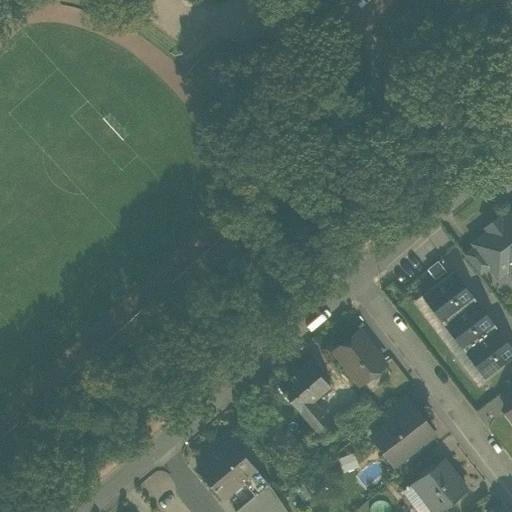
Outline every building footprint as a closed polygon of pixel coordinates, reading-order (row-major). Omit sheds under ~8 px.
[(383,31),(409,58),(471,0),(416,0),(411,5),(383,31)] [(511,276),(511,212),(502,220),(502,224),(503,225),(492,234),(490,232),(487,232),(473,243),(475,246),(489,265),(498,276),(507,269),(511,276)] [(502,220),(487,232),(490,232),(492,234),(503,225),(502,224),(502,220)] [(464,254),(478,273),(489,265),(475,246),(464,254)] [(421,295),(443,322),(474,299),(452,271),(421,295)] [(443,322),(464,350),(494,326),(474,299),(443,322)] [(511,349),(494,326),(464,350),(485,377),(511,356),(511,349)] [(334,350),(359,383),(384,364),(358,331),(334,350)] [(280,389),(301,414),(313,403),(332,387),(311,363),(280,389)] [(377,418),(384,427),(412,406),(414,405),(407,395),(377,418)] [(341,418),(355,435),(378,416),(364,399),(341,418)] [(301,414),(324,441),(337,430),(313,403),(301,414)] [(378,432),(399,458),(432,433),(430,430),(422,419),(412,406),(384,427),(378,432)] [(425,416),(422,419),(430,430),(434,427),(425,416)] [(399,458),(378,432),(372,437),(393,463),(399,458)] [(197,468),(222,498),(242,481),(254,496),(268,484),(256,470),(231,440),(197,468)] [(443,460),(414,484),(423,495),(436,511),(439,511),(467,490),(443,460)] [(287,511),(268,484),(254,496),(234,511),(287,511)] [(413,503),(423,495),(414,484),(410,487),(408,485),(405,488),(407,489),(404,491),(413,503)]
